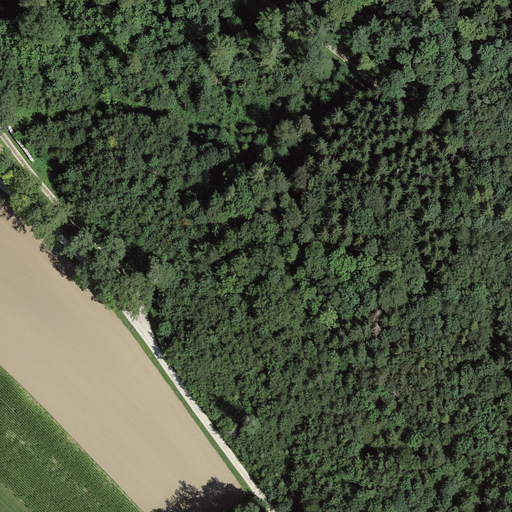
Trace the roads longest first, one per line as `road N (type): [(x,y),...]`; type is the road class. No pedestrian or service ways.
road 1 (track): [(0,181),(138,331),(266,511)]
road 2 (track): [(511,212),(441,138),(266,0)]
road 3 (track): [(0,132),(136,292),(141,336)]
